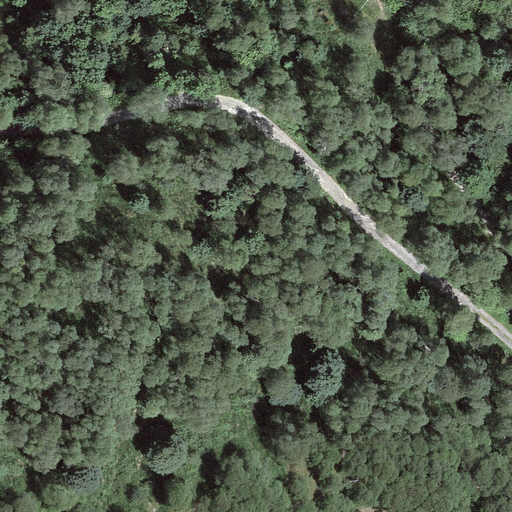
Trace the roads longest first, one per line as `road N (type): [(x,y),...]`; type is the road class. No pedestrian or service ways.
road 1 (track): [(511,343),(244,112),(195,100),(0,113)]
road 2 (track): [(511,241),(386,44),(345,0)]
